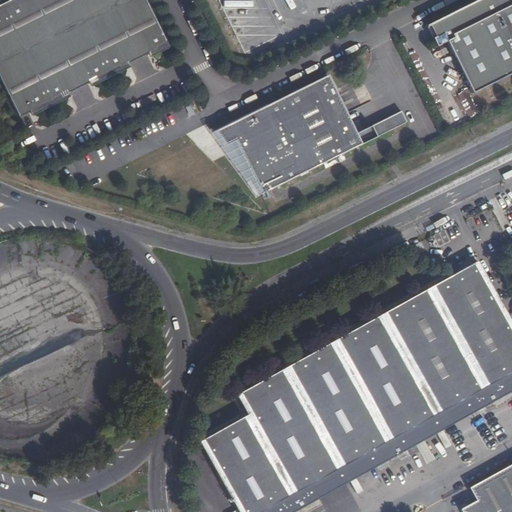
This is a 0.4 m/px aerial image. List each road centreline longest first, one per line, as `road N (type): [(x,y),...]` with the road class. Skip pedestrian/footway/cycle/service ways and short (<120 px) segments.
road 1 (secondary): [(511,134),(265,255),(231,257),(118,234)]
road 2 (secondary): [(178,384),(261,295),(511,167)]
road 3 (secondary): [(178,384),(179,318),(165,284),(118,234)]
road 4 (secondary): [(33,497),(118,473),(160,431)]
